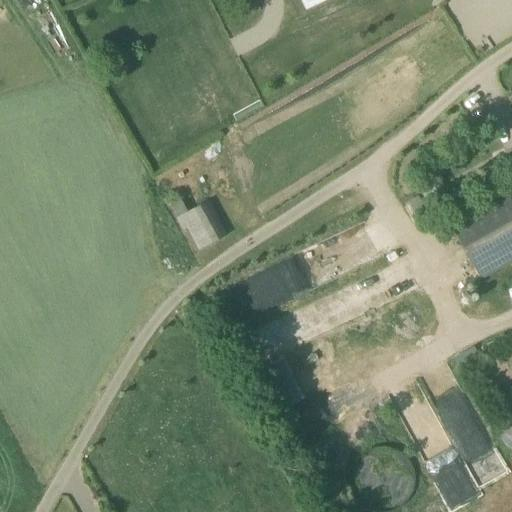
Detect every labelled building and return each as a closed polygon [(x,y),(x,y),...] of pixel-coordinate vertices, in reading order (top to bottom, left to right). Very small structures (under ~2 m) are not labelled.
[(429,187),(442,211),(463,200),(450,175),(429,187)] [(511,188),(449,224),(480,279),(511,260),(511,188)] [(181,200),(171,206),(184,230),(189,227),(201,250),(226,236),(208,202),(188,213),(181,200)] [(408,280),(418,276),(409,254),(399,258),(408,280)] [(406,307),(430,299),(426,289),(403,297),(406,307)] [(407,419),(441,506),(475,493),(461,458),(453,461),(447,444),(430,403),(422,406),(424,412),(407,419)]
